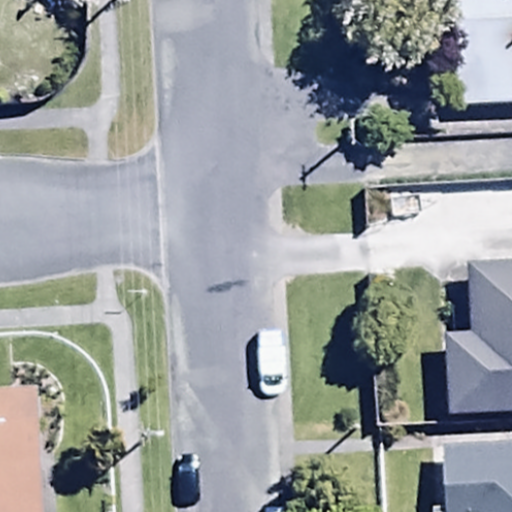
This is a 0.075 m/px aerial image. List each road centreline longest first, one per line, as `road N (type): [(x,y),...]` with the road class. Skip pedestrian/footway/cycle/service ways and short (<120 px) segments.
road 1 (residential): [(229,511),(213,209)]
road 2 (residential): [(0,220),(213,209)]
road 3 (residential): [(213,209),(203,0)]
